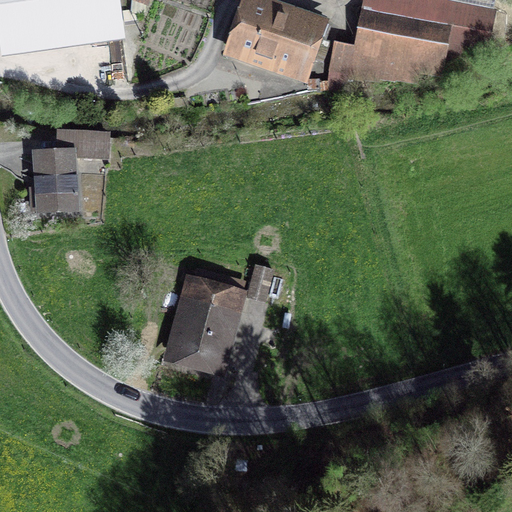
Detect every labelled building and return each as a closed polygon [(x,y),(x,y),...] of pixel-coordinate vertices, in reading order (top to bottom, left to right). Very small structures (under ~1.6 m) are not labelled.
[(117,0),(0,0),(0,36),(0,39),(121,22),(117,0)] [(447,0),(494,9),(495,0),(447,0)] [(313,28),(248,7),(233,51),(257,59),(258,55),(301,69),(302,66),(316,70),(326,41),(322,40),(326,27),(315,23),(313,28)] [(447,26),(368,10),(355,74),(417,81),(420,64),(439,68),(447,26)] [(62,156),(71,156),(107,157),(108,136),(62,135),(62,156)] [(74,208),(71,156),(62,156),(39,156),(40,191),(31,191),(33,211),(74,208)] [(274,272),(256,267),(247,297),(266,302),(274,272)] [(220,291),(195,285),(177,356),(216,367),(235,295),(236,295),(239,284),(223,279),(220,291)]
